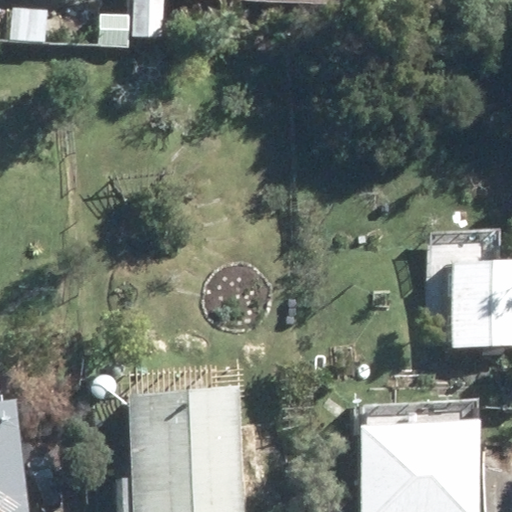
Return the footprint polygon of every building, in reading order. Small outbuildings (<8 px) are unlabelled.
[(133,0),(133,31),(162,33),(163,0),(133,0)] [(511,260),(451,259),(451,343),(511,343),(511,260)] [(48,361),(49,391),(85,390),(84,361),(48,361)] [(127,475),(114,475),(115,511),(241,511),(236,387),(124,391),(127,475)] [(21,511),(11,402),(0,403),(0,511),(21,511)] [(479,511),(476,416),(356,420),(358,511),(479,511)]
